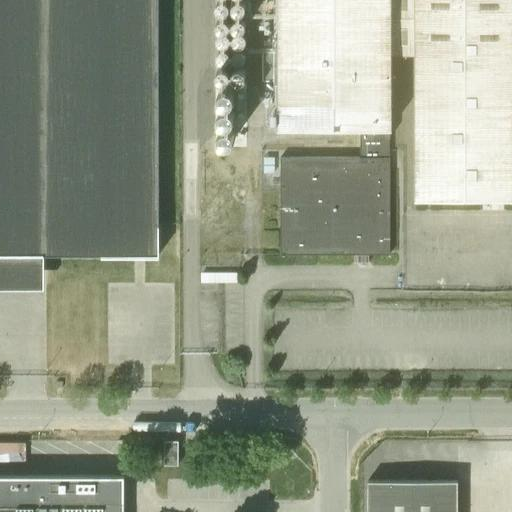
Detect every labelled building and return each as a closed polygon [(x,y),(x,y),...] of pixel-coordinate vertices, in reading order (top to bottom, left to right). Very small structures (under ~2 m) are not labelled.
[(0,0),(0,254),(159,255),(158,0),(0,0)] [(219,0),(219,2),(220,7),(223,10),(227,11),(231,9),(233,5),(233,1),(232,0),(219,0)] [(238,0),(237,2),(238,6),(241,9),(245,10),(249,9),(252,5),(252,0),(251,0),(238,0)] [(511,0),(278,0),(279,128),(360,128),(360,157),(280,157),(280,255),(354,254),(354,263),(368,263),(368,254),(389,254),(389,128),(391,128),(391,54),(415,54),(415,199),(511,199),(511,0)] [(219,22),(220,27),(222,30),(226,31),(230,29),(233,25),(233,21),(230,17),(226,16),(221,18),(219,22)] [(238,22),(238,27),(241,30),(245,31),(249,30),(252,26),(252,21),(249,17),(244,16),(240,18),(238,22)] [(236,47),(237,52),(240,55),(244,56),(248,55),(251,51),(251,46),(248,43),(243,41),(239,43),(236,47)] [(218,48),(219,52),(222,55),(226,56),(230,55),(232,51),(232,46),(229,43),(225,42),(220,43),(218,48)] [(218,66),(219,71),(222,74),(226,75),(230,74),(232,70),(232,65),(229,61),(225,60),(220,62),(218,66)] [(235,66),(236,71),(239,74),(243,75),(247,73),(250,70),(250,65),(247,61),(242,60),(238,62),(235,66)] [(238,92),(238,96),(241,99),(245,100),(249,99),(252,95),(252,90),(249,87),(244,86),(240,87),(238,92)] [(219,93),(220,98),(223,101),(227,102),(231,100),(234,96),(233,92),(231,88),(226,87),(221,89),(219,93)] [(187,469),(187,444),(174,444),(174,469),(187,469)] [(123,511),(123,478),(0,477),(0,511),(123,511)] [(457,511),(457,481),(367,481),(367,511),(457,511)]
